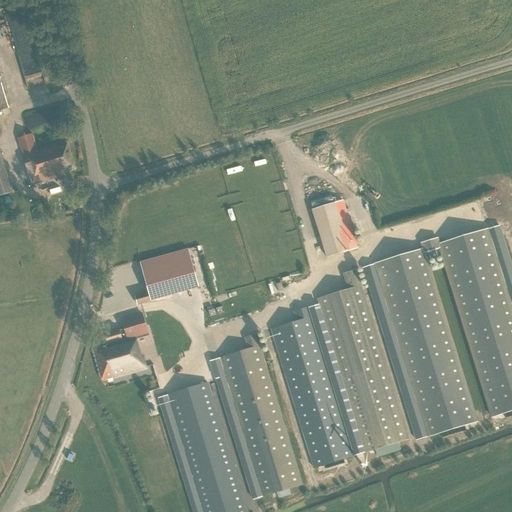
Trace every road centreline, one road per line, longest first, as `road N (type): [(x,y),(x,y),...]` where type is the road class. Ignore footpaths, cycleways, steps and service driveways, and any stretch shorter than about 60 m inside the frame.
road 1 (unclassified): [(95,186),(511,60)]
road 2 (tertiary): [(6,511),(50,417),(85,304),(95,186)]
road 3 (tertiary): [(95,186),(50,0)]
